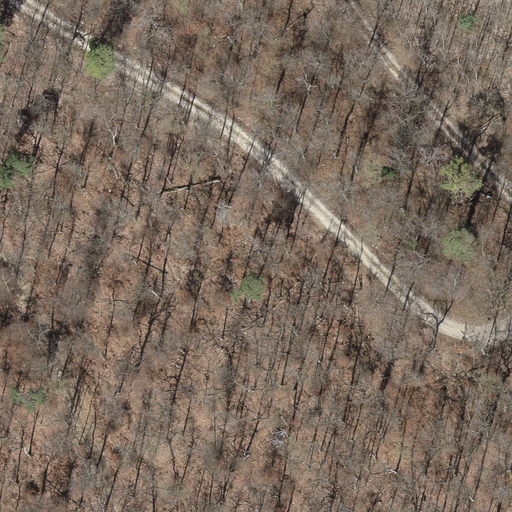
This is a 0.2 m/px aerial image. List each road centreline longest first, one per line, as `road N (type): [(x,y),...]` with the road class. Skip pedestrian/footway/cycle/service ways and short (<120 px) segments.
road 1 (track): [(511,329),(419,306),(270,169),(20,0)]
road 2 (track): [(120,511),(50,328),(0,240)]
road 3 (track): [(0,106),(270,169)]
road 4 (track): [(360,0),(511,192)]
